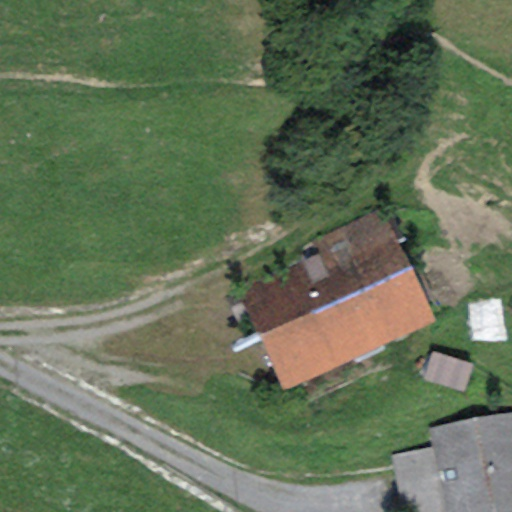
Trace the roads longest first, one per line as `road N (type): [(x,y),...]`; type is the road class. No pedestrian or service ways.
road 1 (track): [(0,337),(68,334),(154,309),(323,215),(377,196),(419,196),(511,247)]
road 2 (track): [(68,334),(108,362),(189,375),(290,415),(343,410),(389,393),(412,368)]
